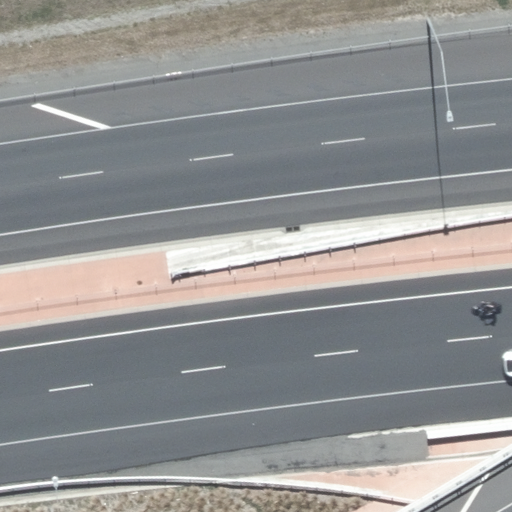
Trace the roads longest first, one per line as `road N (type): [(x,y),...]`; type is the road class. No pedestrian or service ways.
road 1 (motorway): [(0,185),(511,120)]
road 2 (motorway): [(511,333),(0,397)]
